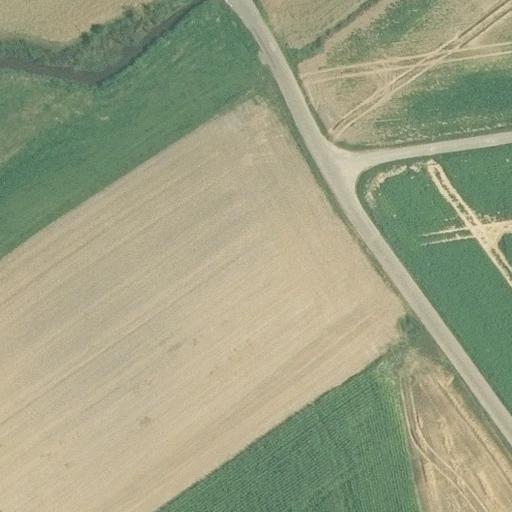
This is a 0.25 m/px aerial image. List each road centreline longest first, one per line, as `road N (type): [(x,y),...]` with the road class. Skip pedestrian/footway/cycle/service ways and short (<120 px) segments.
road 1 (unclassified): [(238,0),(367,226),(511,429)]
road 2 (track): [(511,137),(330,164)]
